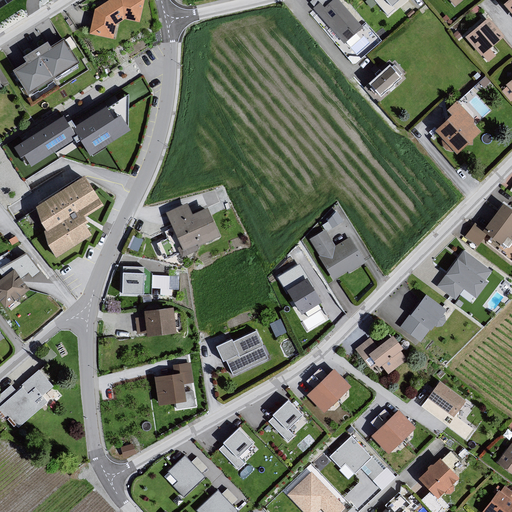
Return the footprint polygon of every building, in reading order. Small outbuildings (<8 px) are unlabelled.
[(147,1),(142,0),(114,0),(96,11),(92,36),(116,39),(120,25),(128,21),(143,23),(147,1)] [(362,26),(338,0),(311,0),(309,2),(344,41),(362,26)] [(407,0),(387,0),(395,10),(407,0)] [(490,20),(468,38),(488,64),(499,57),(496,49),(507,39),(490,20)] [(64,38),(13,71),(29,95),(79,62),(64,38)] [(391,65),(370,84),(381,97),(402,78),(391,65)] [(127,93),(73,128),(75,132),(90,152),(129,127),(127,123),(127,93)] [(453,116),(438,131),(460,155),(482,132),(458,106),(450,113),(453,116)] [(62,112),(12,145),(26,165),(75,132),(73,128),(62,112)] [(88,175),(37,206),(59,259),(95,237),(87,219),(107,206),(88,175)] [(188,202),(167,211),(184,250),(220,234),(208,207),(193,213),(188,202)] [(511,206),(506,202),(485,229),(504,244),(511,237),(511,206)] [(343,221),(337,211),(327,221),(322,225),(325,230),(326,232),(343,221)] [(325,230),(308,240),(332,281),(365,262),(350,237),(334,246),(326,232),(325,230)] [(134,232),(129,243),(138,247),(143,236),(134,232)] [(172,233),(158,238),(163,251),(177,245),(172,233)] [(464,253),(439,288),(456,300),(467,291),(480,297),(491,281),(488,279),(493,272),(464,253)] [(321,301),(299,263),(279,275),(301,313),(321,301)] [(145,266),(121,265),(120,292),(151,293),(152,274),(145,266)] [(17,269),(0,280),(0,298),(7,308),(31,290),(17,269)] [(152,284),(162,284),(161,291),(172,292),(172,285),(179,285),(179,272),(153,271),(152,284)] [(447,308),(426,292),(400,326),(421,341),(434,323),(438,326),(442,325),(446,320),(444,315),(443,314),(447,308)] [(175,308),(148,311),(150,337),(178,333),(175,308)] [(235,341),(218,348),(233,378),(271,361),(258,332),(235,341)] [(396,336),(372,353),(390,376),(410,361),(403,351),(407,348),(396,336)] [(174,374),(155,377),(159,403),(183,399),(181,382),(192,381),(189,363),(173,365),(174,374)] [(350,385),(334,368),(308,394),(324,410),(350,385)] [(58,394),(41,371),(0,405),(0,413),(17,428),(58,394)] [(465,399),(439,380),(428,396),(454,415),(465,399)] [(302,415),(288,401),(267,421),(287,443),(295,435),(288,428),(302,415)] [(415,427),(398,409),(371,434),(388,452),(415,427)] [(252,442),(239,428),(217,449),(238,470),(246,463),(238,455),(252,442)] [(370,457),(350,436),(329,457),(341,468),(345,464),(354,473),(370,457)] [(511,444),(498,463),(511,472),(511,444)] [(190,461),(184,454),(167,471),(177,482),(173,485),(183,495),(204,475),(202,473),(208,468),(197,455),(190,461)] [(461,476),(443,459),(421,480),(439,499),(461,476)] [(339,511),(346,506),(311,470),(286,495),(302,511),(317,511),(322,508),(325,511),(339,511)] [(354,499),(364,490),(357,482),(347,491),(354,499)] [(511,491),(502,487),(484,511),(485,511),(511,511),(511,501),(509,500),(511,497),(511,491)] [(222,494),(217,489),(196,510),(198,511),(237,511),(239,510),(231,502),(236,497),(227,488),(222,494)]
